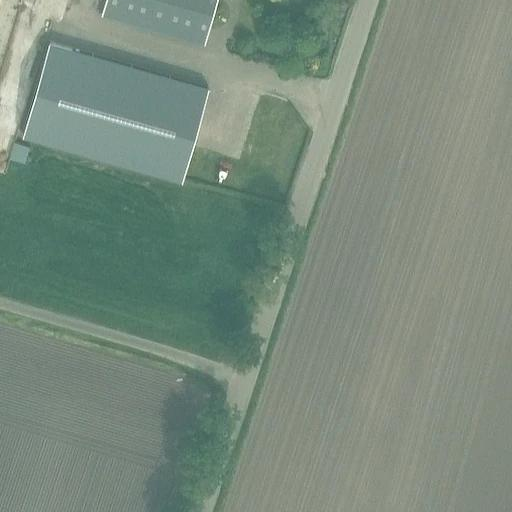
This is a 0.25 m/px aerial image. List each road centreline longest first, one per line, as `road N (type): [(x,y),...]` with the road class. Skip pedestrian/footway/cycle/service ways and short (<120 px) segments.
road 1 (unclassified): [(204,511),(374,0)]
road 2 (unknown): [(247,382),(0,306)]
